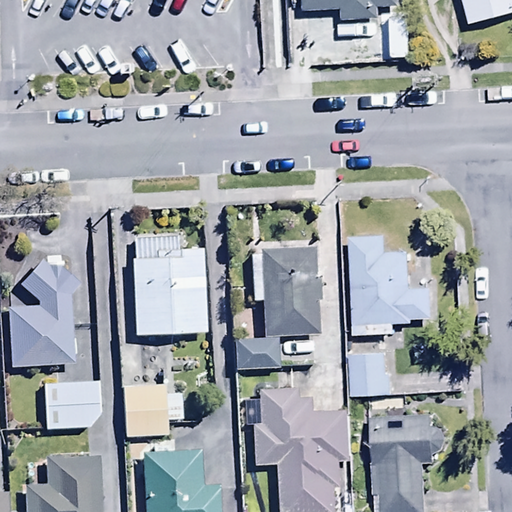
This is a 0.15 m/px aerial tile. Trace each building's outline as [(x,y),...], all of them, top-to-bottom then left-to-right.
[(398,0),(299,0),(300,13),(342,12),(342,22),(380,21),(380,8),(399,8),(398,0)] [(511,18),(511,0),(462,0),(469,27),(511,18)] [(384,237),(348,239),(355,339),(394,336),(394,327),(435,325),(432,292),(409,294),(406,257),(386,258),(384,237)] [(134,264),(131,264),(133,339),(204,336),(201,253),(177,254),(177,238),(133,239),(134,264)] [(235,374),(277,372),(276,341),(318,339),(316,305),(320,305),(319,282),(314,282),(312,251),(249,253),(251,307),(261,306),(262,343),(234,344),(235,374)] [(71,368),(67,298),(76,287),(55,270),(52,275),(39,265),(19,290),(39,306),(39,312),(7,314),(10,371),(71,368)] [(385,356),(349,358),(351,400),(387,399),(385,356)] [(44,434),(87,433),(100,415),(98,387),(42,390),(44,434)] [(166,392),(122,393),(123,440),(165,440),(164,425),(181,425),(180,399),(166,399),(166,392)] [(253,469),(275,468),(275,511),(332,511),(332,491),(340,491),(340,467),(350,466),(349,413),(310,414),(310,404),(296,404),(296,395),(258,395),(258,430),(252,430),(253,469)] [(434,419),(370,422),(374,511),(424,511),(422,466),(436,465),(435,454),(443,454),(442,431),(435,431),(434,419)] [(198,454),(141,456),(143,511),(218,511),(218,490),(199,491),(198,454)] [(99,511),(97,461),(45,463),(46,492),(24,493),(25,511),(99,511)]
